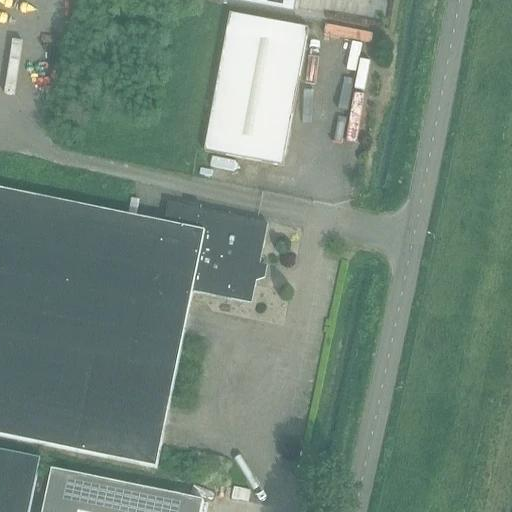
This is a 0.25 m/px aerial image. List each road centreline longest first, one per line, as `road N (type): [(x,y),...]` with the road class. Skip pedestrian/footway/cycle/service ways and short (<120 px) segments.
road 1 (tertiary): [(355,511),(412,243)]
road 2 (tertiary): [(412,243),(456,0)]
